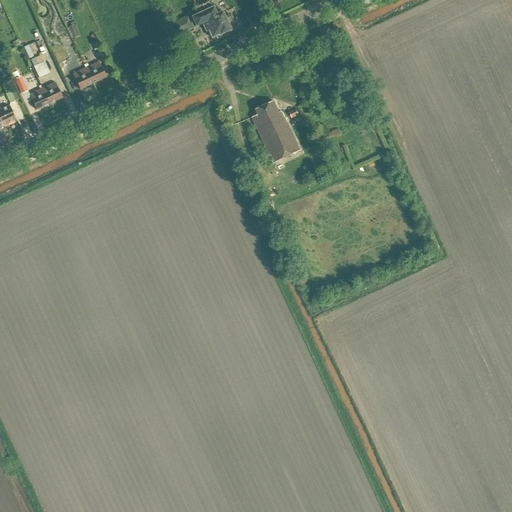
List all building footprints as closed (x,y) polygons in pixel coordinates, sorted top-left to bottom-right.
[(216,17),(213,9),(210,2),(195,9),(198,16),(193,19),(197,27),(202,24),(205,30),(207,28),(212,39),(214,38),(215,39),(218,37),(219,36),(221,35),(230,31),(230,30),(236,27),(231,16),(225,19),(222,14),(216,17)] [(192,29),(187,18),(172,25),(177,36),(192,29)] [(69,27),(74,38),(82,34),(77,24),(69,27)] [(33,57),(41,76),(51,72),(38,41),(27,45),(31,58),(33,57)] [(86,69),(93,84),(106,78),(99,63),(86,69)] [(73,75),(80,91),(93,84),(86,69),(73,75)] [(12,82),(19,96),(26,92),(19,78),(12,82)] [(42,90),(49,105),(62,99),(55,84),(42,90)] [(29,96),(36,111),(49,105),(42,90),(29,96)] [(255,111),(257,116),(251,119),(273,164),(300,152),(281,112),(278,114),(273,102),(255,111)] [(0,106),(0,121),(3,127),(16,121),(9,107),(3,110),(1,106),(0,106)] [(291,119),(298,116),(295,110),(288,113),(291,119)]
